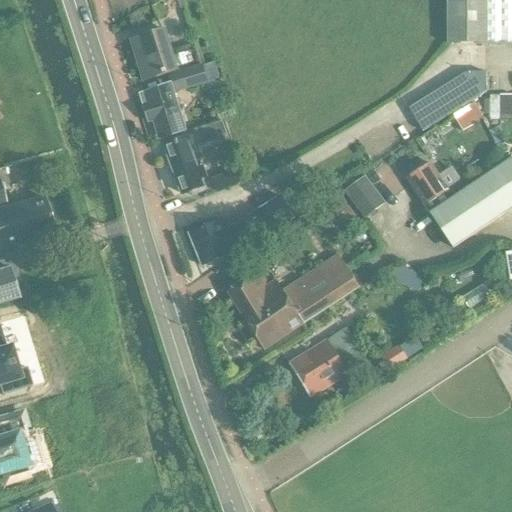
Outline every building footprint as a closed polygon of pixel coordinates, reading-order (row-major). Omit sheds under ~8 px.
[(511,45),(511,0),(446,0),(447,46),(511,45)] [(169,74),(178,72),(165,32),(132,42),(144,82),(169,74)] [(178,72),(169,74),(172,84),(138,94),(147,122),(153,120),(158,139),(183,131),(171,94),(205,84),(199,65),(178,72)] [(467,73),(409,109),(424,132),(485,93),(486,74),(467,73)] [(474,101),(453,115),(464,132),(486,118),(474,101)] [(189,138),(165,146),(182,194),(203,186),(201,180),(196,168),(191,154),(228,141),(221,123),(187,133),(189,138)] [(461,196),(431,215),(449,242),(454,250),(511,209),(511,161),(509,164),(461,196)] [(431,164),(408,180),(431,215),(461,196),(454,186),(448,190),(431,164)] [(365,220),(386,204),(365,177),(344,193),(365,220)] [(0,250),(13,246),(20,249),(28,247),(32,241),(53,234),(42,199),(0,211),(0,205),(4,204),(0,191),(0,250)] [(357,220),(340,196),(329,204),(345,228),(357,220)] [(257,240),(291,218),(278,199),(244,221),(257,240)] [(232,247),(244,243),(239,230),(227,234),(222,222),(188,235),(200,267),(234,254),(232,247)] [(482,263),(481,263),(482,265),(482,266),(483,265),(484,266),(484,267),(485,267),(486,267),(488,267),(492,266),(495,265),(495,264),(496,264),(496,263),(497,262),(497,261),(496,258),(496,257),(495,256),(494,256),(493,255),(492,254),(491,254),(489,255),(487,258),(486,259),(485,260),(484,260),(482,262),(482,263)] [(265,351),(305,324),(359,287),(339,257),(283,295),(277,285),(270,290),(259,273),(227,294),(265,351)] [(0,302),(14,298),(6,272),(0,273),(0,302)] [(0,329),(0,392),(1,396),(32,386),(26,367),(17,370),(10,347),(6,348),(0,329)] [(310,398),(366,362),(346,330),(289,366),(310,398)] [(0,473),(3,473),(6,483),(32,475),(27,459),(24,459),(19,442),(28,439),(28,437),(21,415),(0,421),(0,473)]
